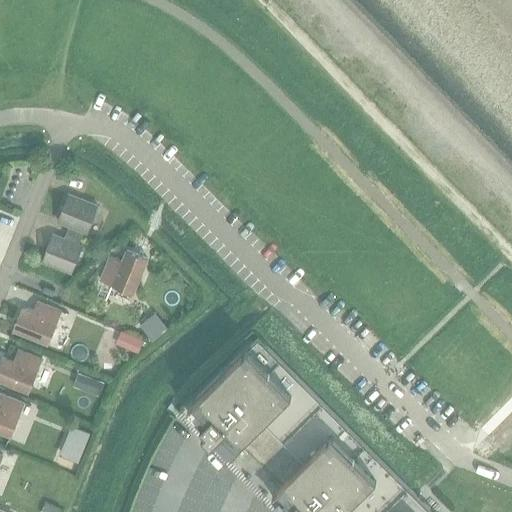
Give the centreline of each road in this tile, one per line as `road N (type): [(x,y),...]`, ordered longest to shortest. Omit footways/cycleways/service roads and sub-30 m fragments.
road 1 (unclassified): [(511,481),(456,458),(126,132)]
road 2 (residential): [(68,125),(0,289)]
